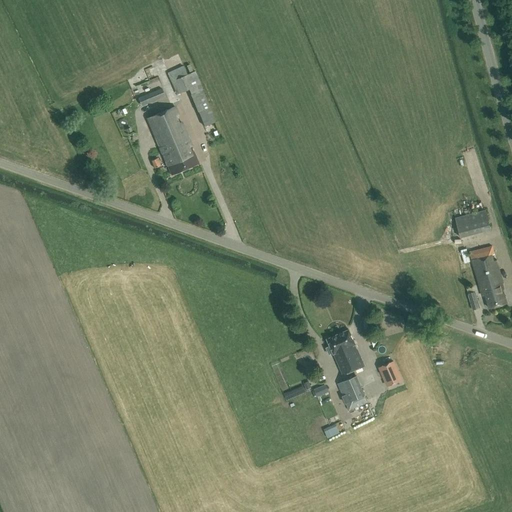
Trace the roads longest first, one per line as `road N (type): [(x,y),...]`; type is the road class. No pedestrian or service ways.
road 1 (unclassified): [(0,162),(511,343)]
road 2 (unclassified): [(511,141),(472,0)]
